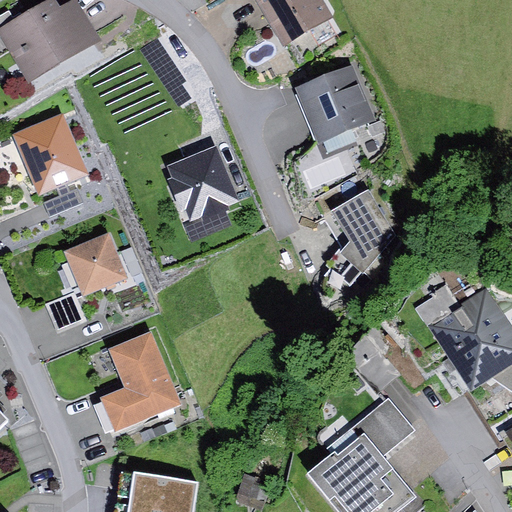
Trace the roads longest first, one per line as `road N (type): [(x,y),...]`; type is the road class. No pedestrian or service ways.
road 1 (residential): [(145,0),(199,36),(244,115),(289,230)]
road 2 (residential): [(78,511),(59,434),(0,318)]
road 3 (residential): [(431,403),(501,511)]
